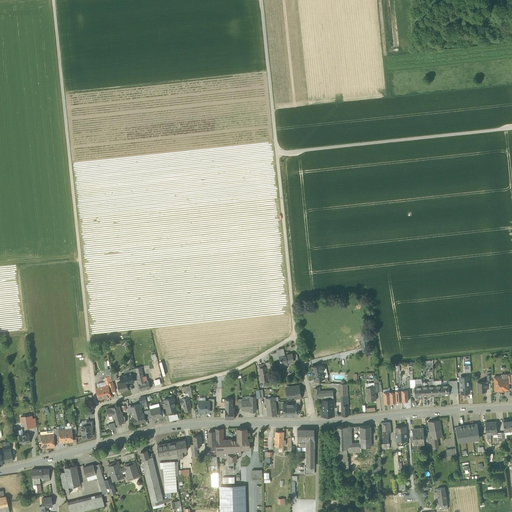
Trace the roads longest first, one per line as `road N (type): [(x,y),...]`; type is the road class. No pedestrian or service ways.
road 1 (tertiary): [(51,459),(173,427),(511,407)]
road 2 (track): [(52,0),(94,406)]
road 3 (track): [(260,0),(295,335)]
road 4 (track): [(511,128),(276,151)]
road 5 (track): [(295,335),(236,370),(94,406)]
